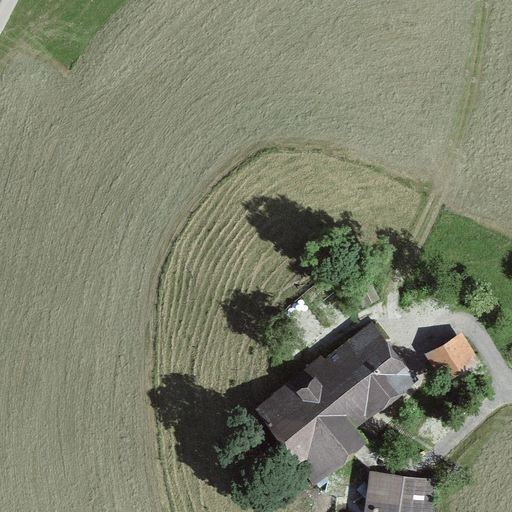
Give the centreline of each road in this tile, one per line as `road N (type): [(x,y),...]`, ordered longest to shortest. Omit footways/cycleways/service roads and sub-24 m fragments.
road 1 (track): [(483,0),(464,115),(406,291),(423,315),(488,347),(509,385)]
road 2 (track): [(369,459),(424,462),(509,385)]
